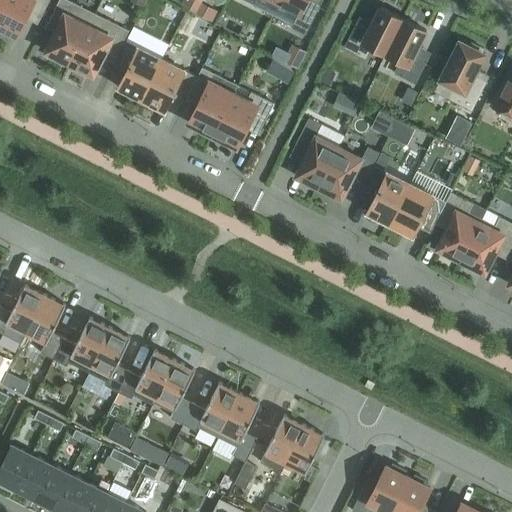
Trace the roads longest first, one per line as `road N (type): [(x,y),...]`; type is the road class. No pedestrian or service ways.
road 1 (residential): [(511,330),(0,71)]
road 2 (residential): [(369,415),(0,232)]
road 3 (residential): [(511,485),(369,415)]
